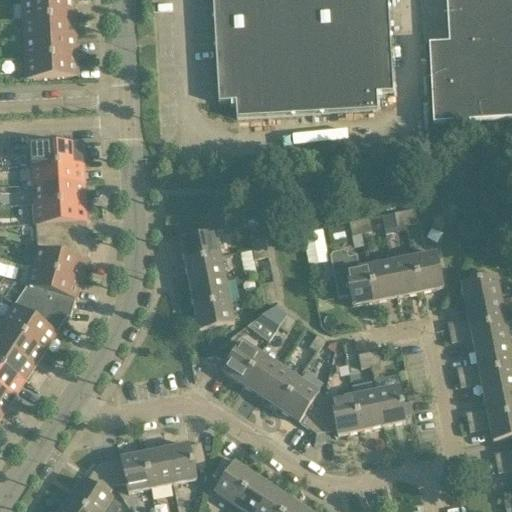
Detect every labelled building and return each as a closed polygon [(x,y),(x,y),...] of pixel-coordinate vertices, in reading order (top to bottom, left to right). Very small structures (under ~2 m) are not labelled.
[(391,95),(391,86),(385,0),(211,0),(217,105),(229,104),(229,109),(234,109),(235,121),(376,113),(375,101),(379,100),(379,96),(391,95)] [(511,0),(444,0),(447,47),(427,47),(431,127),(511,122),(511,0)] [(75,20),(73,1),(22,4),(23,23),(75,20)] [(25,42),(76,39),(75,20),(23,23),(25,42)] [(77,59),(76,39),(25,42),(26,62),(77,59)] [(26,62),(27,82),(78,79),(77,59),(26,62)] [(82,166),(81,146),(31,149),(32,169),(82,166)] [(33,189),(83,186),(82,166),(32,169),(33,189)] [(34,208),(84,205),(83,186),(33,189),(34,208)] [(34,208),(35,228),(63,226),(64,238),(84,237),(86,237),(84,205),(34,208)] [(413,212),(403,214),(406,228),(415,226),(413,212)] [(403,214),(393,216),(396,230),(406,228),(403,214)] [(368,221),(358,223),(361,237),(371,235),(368,221)] [(358,223),(348,225),(351,239),(361,237),(358,223)] [(36,251),(85,263),(90,245),(85,243),(84,237),(64,238),(63,226),(35,228),(36,251)] [(330,230),(330,232),(332,243),(343,241),(340,228),(330,230)] [(185,266),(220,259),(216,237),(181,244),(185,266)] [(249,243),(251,253),(265,250),(263,240),(249,243)] [(267,260),(265,250),(251,253),(253,263),(267,260)] [(80,282),(85,263),(36,251),(31,269),(80,282)] [(332,256),(330,260),(330,264),(338,302),(350,299),(352,310),(375,306),(368,270),(359,272),(356,258),(348,260),(347,256),(343,254),(332,256)] [(436,256),(412,261),(420,296),(443,291),(436,256)] [(220,259),(185,266),(190,289),(225,282),(220,259)] [(412,261),(390,266),(397,301),(420,296),(412,261)] [(390,266),(368,270),(375,306),(397,301),(390,266)] [(31,269),(27,288),(75,302),(80,282),(31,269)] [(461,287),(465,311),(501,304),(496,280),(484,283),(482,273),(468,276),(470,285),(461,287)] [(225,282),(190,289),(194,311),(229,304),(225,282)] [(258,288),(261,298),(275,295),(273,285),(258,288)] [(27,288),(14,307),(37,323),(44,313),(61,324),(64,319),(70,320),(75,302),(27,288)] [(276,304),(275,295),(261,298),(262,307),(276,304)] [(234,328),(229,304),(194,311),(199,335),(234,328)] [(505,326),(501,304),(465,311),(470,333),(505,326)] [(3,324),(46,352),(57,336),(56,335),(63,325),(61,324),(44,313),(37,323),(14,307),(3,324)] [(275,310),(248,328),(270,344),(279,330),(286,318),(275,310)] [(295,324),(286,318),(279,330),(287,336),(295,324)] [(447,326),(449,337),(463,334),(461,323),(447,326)] [(0,328),(0,344),(35,368),(46,352),(3,324),(0,328)] [(474,355),(510,348),(505,326),(470,333),(474,355)] [(463,334),(449,337),(451,346),(465,343),(463,334)] [(325,343),(316,338),(308,350),(317,355),(325,343)] [(0,367),(24,384),(35,368),(0,344),(0,367)] [(221,375),(240,388),(260,358),(241,345),(221,375)] [(511,370),(511,360),(510,348),(474,355),(479,377),(511,370)] [(377,354),(367,356),(370,370),(380,368),(377,354)] [(367,356),(357,357),(360,372),(370,370),(367,356)] [(279,370),(260,358),(240,388),(259,401),(279,370)] [(0,390),(14,400),(24,384),(0,367),(0,390)] [(456,371),(458,381),(472,379),(470,368),(456,371)] [(278,413),(299,383),(279,370),(259,401),(278,413)] [(483,399),(511,393),(511,370),(479,377),(483,399)] [(472,379),(458,381),(460,391),(474,388),(472,379)] [(319,396),(299,383),(278,413),(298,427),(299,426),(315,437),(320,410),(313,405),(319,396)] [(0,414),(3,416),(14,400),(0,390),(0,414)] [(398,390),(375,395),(382,430),(406,426),(404,418),(402,407),(398,390)] [(511,393),(483,399),(488,421),(511,416),(511,393)] [(375,395),(352,400),(360,435),(382,430),(375,395)] [(321,411),(320,410),(315,437),(316,437),(336,433),(337,440),(360,435),(352,400),(330,404),(331,409),(321,411)] [(404,418),(411,416),(409,405),(402,407),(404,418)] [(465,416),(467,426),(481,423),(479,413),(465,416)] [(511,416),(488,421),(493,445),(511,441),(511,416)] [(481,423),(467,426),(469,435),(483,433),(481,423)] [(166,453),(173,488),(196,484),(194,474),(206,471),(201,446),(166,453)] [(166,453),(143,458),(150,493),(173,488),(166,453)] [(493,457),(496,467),(510,464),(508,454),(493,457)] [(127,497),(150,493),(143,458),(121,462),(120,463),(99,467),(114,490),(125,487),(127,497)] [(233,509),(253,479),(224,460),(209,481),(219,488),(214,496),(233,509)] [(510,464),(496,467),(498,476),(511,473),(510,464)] [(83,483),(70,502),(84,511),(116,511),(120,508),(107,500),(114,490),(99,467),(87,486),(83,483)] [(258,511),(272,492),(253,479),(233,509),(237,511),(258,511)] [(272,492),(258,511),(285,511),(291,504),(272,492)] [(511,499),(503,501),(505,511),(511,509),(511,499)] [(63,511),(84,511),(70,502),(63,511)]
